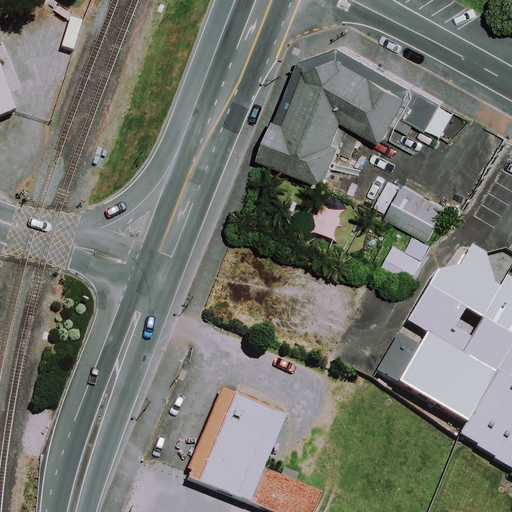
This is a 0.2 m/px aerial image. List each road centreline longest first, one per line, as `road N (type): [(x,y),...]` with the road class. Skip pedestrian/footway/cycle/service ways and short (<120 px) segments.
road 1 (secondary): [(54,511),(86,393),(131,326)]
road 2 (secondary): [(131,326),(87,511)]
road 3 (unclassified): [(351,0),(511,85)]
road 4 (secondary): [(201,151),(262,0)]
road 5 (secondary): [(71,244),(201,151)]
road 6 (secondary): [(151,273),(201,151)]
